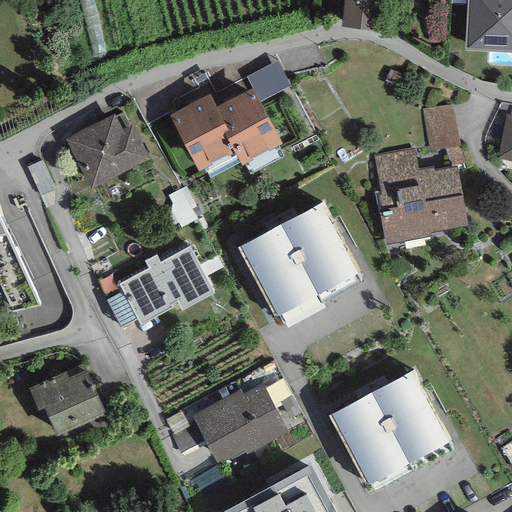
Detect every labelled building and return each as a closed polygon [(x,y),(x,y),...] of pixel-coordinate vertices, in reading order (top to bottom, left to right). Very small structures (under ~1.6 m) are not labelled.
[(382,0),(343,0),(342,22),(380,25),(382,0)] [(511,0),(467,0),(465,46),(511,47),(511,0)] [(252,81),(217,100),(228,121),(224,123),(243,158),(250,173),(282,156),(274,141),(282,137),(252,81)] [(217,100),(210,88),(170,110),(200,163),(202,162),(209,176),(243,158),(224,123),(228,121),(217,100)] [(435,146),(465,140),(457,103),(427,109),(435,146)] [(85,125),(66,135),(92,184),(150,153),(132,119),(122,124),(114,110),(96,119),(93,113),(81,119),(85,125)] [(511,113),(505,112),(497,154),(511,157),(511,113)] [(414,148),(374,155),(381,191),(376,192),(385,242),(432,233),(431,227),(468,221),(457,163),(434,167),(434,163),(417,166),(414,148)] [(46,190),(60,183),(47,156),(33,163),(46,190)] [(323,194),(236,240),(273,309),(277,307),(283,318),(362,274),(357,264),(360,262),(323,194)] [(0,211),(0,295),(7,309),(40,298),(0,211)] [(149,266),(121,282),(142,320),(172,303),(170,299),(176,295),(182,305),(214,287),(189,244),(160,260),(156,253),(145,259),(149,266)] [(412,361),(329,408),(367,477),(451,430),(412,361)] [(65,367),(29,384),(45,420),(51,418),(57,431),(107,409),(87,365),(68,373),(65,367)] [(195,411),(192,412),(206,438),(217,458),(244,444),(247,450),(289,427),(264,381),(243,392),(240,387),(195,411)] [(181,451),(206,438),(192,412),(195,411),(191,405),(164,419),(181,451)] [(212,511),(342,511),(311,456),(211,511),(212,511)]
